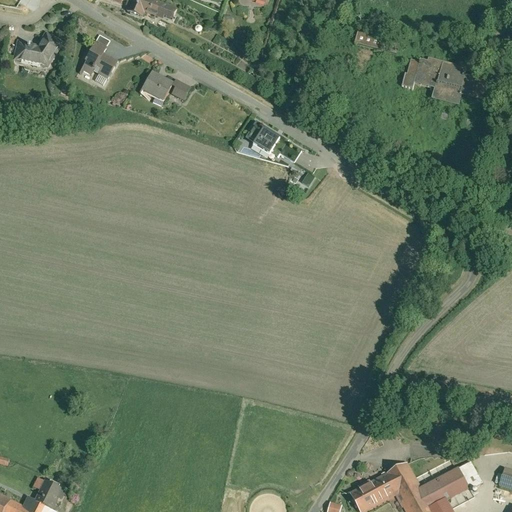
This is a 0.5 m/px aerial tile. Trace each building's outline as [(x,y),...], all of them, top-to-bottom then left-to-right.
[(178,13),(138,0),(128,0),(126,9),(128,10),(127,16),(144,21),(146,15),(174,24),(178,13)] [(244,0),(243,3),(269,11),(272,0),(244,0)] [(236,23),(226,22),(225,30),(235,31),(236,23)] [(16,68),(52,73),(67,47),(47,36),(38,51),(19,48),(16,68)] [(401,49),(357,39),(355,49),(397,59),(401,49)] [(96,79),(99,74),(102,75),(99,79),(108,84),(118,64),(104,57),(110,45),(101,40),(84,73),(96,79)] [(444,65),(430,61),(429,65),(421,63),(420,66),(412,64),(409,79),(406,79),(403,92),(405,92),(414,94),(415,89),(443,96),(440,106),(461,111),(464,98),(477,102),(482,82),(465,78),(467,71),(444,65)] [(174,86),(153,75),(143,94),(164,105),(174,86)] [(179,83),(172,97),(187,105),(194,90),(179,83)] [(245,141),(277,160),(279,157),(294,166),(303,151),(256,123),(245,141)] [(511,176),(504,175),(501,188),(511,190),(511,176)] [(311,190),(317,180),(311,176),(304,186),(311,190)] [(470,464),(459,470),(469,490),(470,492),(482,485),(470,464)] [(459,470),(421,491),(407,466),(386,478),(396,497),(403,510),(404,509),(405,511),(443,511),(440,506),(446,502),(469,490),(459,470)] [(501,485),(500,487),(511,490),(511,472),(505,471),(503,478),(501,485)] [(360,492),(351,497),(359,511),(368,511),(396,497),(386,478),(371,486),(370,485),(359,491),(360,492)] [(38,503),(50,509),(55,511),(57,511),(67,493),(42,480),(37,489),(44,493),(38,503)] [(0,511),(11,511),(16,504),(0,495),(0,511)] [(48,511),(50,509),(38,503),(31,500),(26,509),(16,504),(11,511),(48,511)] [(451,511),(446,502),(440,506),(443,511),(451,511)]
